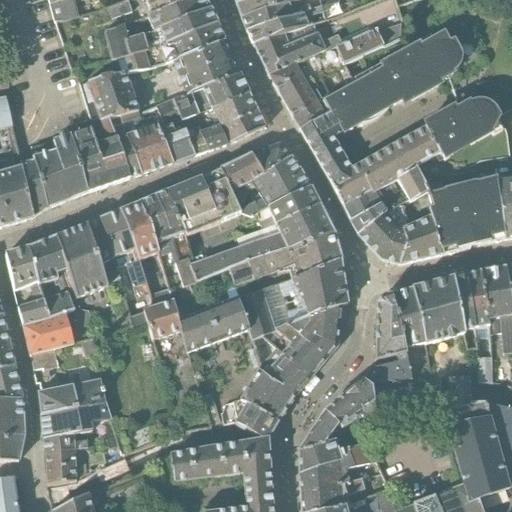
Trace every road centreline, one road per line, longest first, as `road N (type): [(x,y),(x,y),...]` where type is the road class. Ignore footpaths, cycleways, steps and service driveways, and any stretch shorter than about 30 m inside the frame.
road 1 (residential): [(286,130),(0,243)]
road 2 (residential): [(365,284),(351,357),(285,446),(286,511)]
road 3 (residential): [(365,284),(286,130)]
road 4 (residential): [(511,256),(365,284)]
road 5 (residential): [(286,130),(220,0)]
